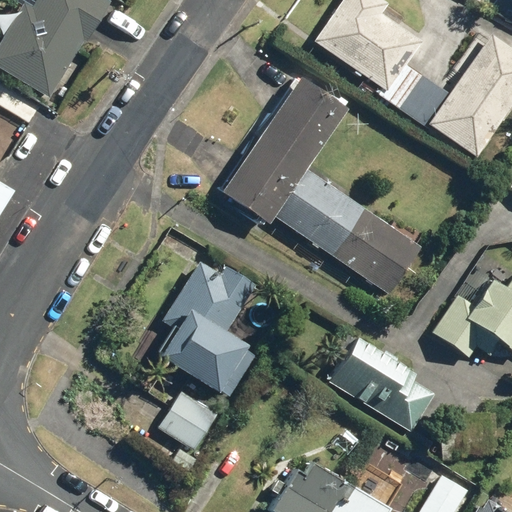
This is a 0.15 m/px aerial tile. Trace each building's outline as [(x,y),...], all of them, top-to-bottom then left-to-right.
[(19,0),(0,29),(0,69),(43,96),(102,0),(28,0),(25,4),(19,0)] [(372,0),(334,0),(302,45),(381,93),(375,103),(469,160),(511,90),(511,55),(479,35),(443,93),(398,65),(412,42),(371,17),(379,4),(372,0)] [(333,109),(283,78),(207,198),(257,230),(263,220),(378,293),(410,243),(295,170),(333,109)] [(511,171),(499,190),(511,198),(511,171)] [(259,342),(229,324),(257,280),(223,259),(218,267),(200,256),(163,314),(173,320),(156,346),(227,392),(259,342)] [(470,340),(505,367),(511,357),(511,276),(502,290),(484,276),(464,304),(450,294),(420,334),(455,360),(470,340)] [(428,365),(336,308),(308,351),(401,408),(428,365)] [(217,409),(179,386),(157,423),(195,446),(217,409)] [(384,511),(388,507),(310,460),(302,473),(294,468),(268,510),(271,511),(384,511)] [(451,511),(467,487),(441,471),(416,511),(451,511)] [(473,511),(511,511),(511,506),(486,491),(473,511)]
